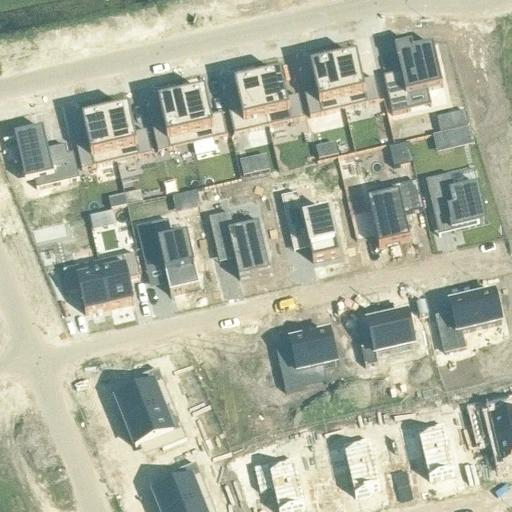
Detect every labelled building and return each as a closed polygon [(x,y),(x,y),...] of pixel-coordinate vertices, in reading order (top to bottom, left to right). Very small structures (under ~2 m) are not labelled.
[(401,78),(383,82),(392,120),(409,116),(405,101),(428,95),(443,92),(433,50),(413,55),(412,50),(395,54),(397,66),(398,66),(401,78)] [(357,62),(334,68),(345,115),(380,106),(374,84),(363,86),(357,62)] [(316,97),(305,100),(310,123),(345,115),(334,68),(311,73),(316,97)] [(281,80),(258,85),(269,132),(304,124),(298,101),(287,104),(281,80)] [(240,114),(229,117),(234,140),(269,132),(258,85),(235,91),(236,95),(240,114)] [(205,98),(182,103),(193,150),(228,142),(222,119),(211,121),(205,98)] [(164,132),(153,135),(158,158),(193,150),(182,103),(159,108),(164,132)] [(129,115),(106,120),(117,167),(152,159),(146,136),(135,139),(129,115)] [(465,116),(437,123),(440,138),(468,131),(465,116)] [(88,150),(77,152),(82,175),(117,167),(106,120),(83,126),(88,150)] [(468,133),(449,138),(453,153),(472,149),(468,133)] [(44,135),(15,141),(20,161),(17,162),(21,179),(24,178),(26,188),(35,186),(37,194),(80,184),(74,159),(68,160),(65,151),(48,155),(44,135)] [(394,173),(413,168),(408,149),(389,154),(394,173)] [(267,161),(240,168),(243,182),(270,176),(267,161)] [(451,180),(426,186),(433,218),(448,215),(452,236),(454,235),(453,233),(461,231),(462,233),(476,230),(488,227),(479,190),(478,190),(474,175),(451,180)] [(280,181),(283,194),(295,191),(292,178),(280,181)] [(414,217),(407,189),(366,198),(379,252),(410,245),(404,220),(414,217)] [(217,194),(200,198),(203,209),(220,205),(217,194)] [(193,215),(200,213),(196,197),(189,199),(193,215)] [(297,199),(281,203),(291,245),(307,242),(313,268),(339,262),(329,219),(313,223),(310,210),(300,212),(297,199)] [(232,255),(239,284),(270,277),(258,226),(233,231),(230,219),(209,224),(217,259),(232,255)] [(168,226),(136,233),(146,274),(163,270),(170,300),(200,294),(188,243),(173,247),(168,226)] [(37,234),(39,245),(54,242),(51,231),(37,234)] [(135,260),(99,268),(110,314),(134,309),(129,285),(141,282),(135,260)] [(99,268),(63,276),(68,299),(80,296),(86,320),(110,314),(99,268)] [(450,319),(433,324),(442,359),(462,354),(458,338),(498,328),(490,300),(447,309),(450,319)] [(373,350),(361,353),(365,373),(378,370),(376,361),(414,352),(411,338),(415,337),(412,324),(408,324),(407,320),(393,323),(382,325),(382,326),(368,329),(373,350)] [(295,367),(279,371),(286,398),(302,394),(299,378),(336,370),(329,339),(315,342),(315,341),(304,344),(290,348),(295,367)] [(251,357),(220,364),(228,402),(260,394),(251,357)] [(511,366),(503,368),(505,380),(511,378),(511,366)] [(139,396),(116,405),(126,429),(172,411),(159,376),(135,385),(139,396)] [(172,411),(126,429),(136,453),(140,452),(158,445),(162,455),(186,446),(172,411)] [(290,414),(293,430),(308,427),(305,411),(290,414)] [(511,411),(477,420),(482,445),(496,442),(503,470),(511,467),(511,411)] [(0,421),(0,450),(10,446),(0,421)] [(444,430),(403,439),(409,464),(422,461),(428,487),(456,481),(444,430)] [(225,442),(222,435),(209,440),(212,447),(225,442)] [(318,455),(314,439),(301,442),(305,458),(318,455)] [(219,448),(223,458),(230,456),(225,445),(219,448)] [(370,445),(328,454),(334,479),(348,476),(352,496),(354,504),(373,500),(372,498),(381,496),(370,445)] [(305,511),(294,464),(253,474),(259,499),(273,496),(276,511),(305,511)] [(4,466),(0,467),(0,480),(9,477),(4,466)] [(176,490),(154,499),(159,511),(191,511),(210,505),(196,470),(172,479),(176,490)] [(18,484),(0,490),(0,511),(5,511),(26,504),(18,484)] [(244,491),(233,496),(236,503),(247,499),(244,491)]
